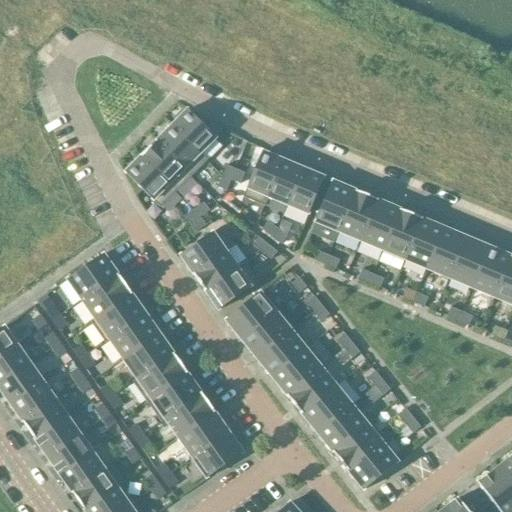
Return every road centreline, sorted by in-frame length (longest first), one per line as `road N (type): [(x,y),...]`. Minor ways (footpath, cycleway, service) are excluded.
road 1 (residential): [(292,450),(131,221),(81,129),(61,72),(80,49),(99,47)]
road 2 (residential): [(511,240),(260,134),(99,47)]
road 3 (residential): [(400,511),(511,423)]
